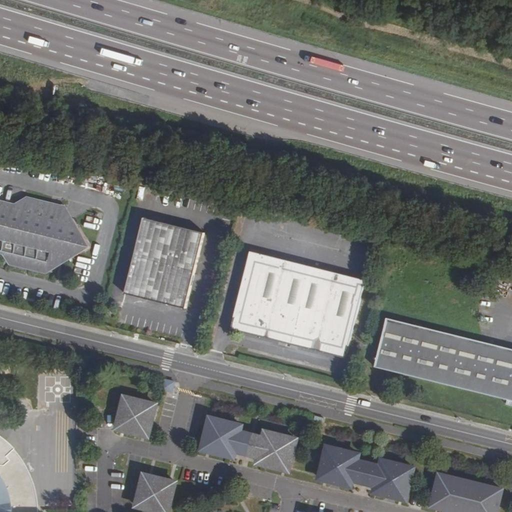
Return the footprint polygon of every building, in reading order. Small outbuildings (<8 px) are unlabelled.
[(50,275),(94,248),(67,206),(33,197),(22,205),(0,199),(0,251),(9,253),(16,266),(50,275)] [(183,311),(201,235),(143,221),(125,297),(183,311)] [(347,359),(366,281),(251,254),(233,331),(347,359)] [(511,399),(511,348),(389,318),(377,366),(511,399)] [(163,391),(176,392),(177,380),(164,379),(163,391)] [(159,406),(123,397),(115,431),(151,440),(159,406)] [(244,456),(250,431),(246,430),(247,425),(210,416),(201,451),(238,460),(239,455),(244,456)] [(263,435),(259,433),(253,459),(257,460),(256,464),(292,473),(300,439),(264,430),(263,435)] [(259,433),(250,431),(244,456),(253,459),(259,433)] [(0,511),(38,511),(38,509),(37,503),(36,498),(35,492),(34,486),(32,481),(30,475),(27,470),(24,465),(22,461),(19,458),(15,453),(10,447),(5,442),(2,440),(0,438),(0,511)] [(350,482),(356,458),(354,458),(355,452),(319,444),(310,478),(346,487),(347,482),(350,482)] [(371,462),(365,461),(359,485),(365,486),(363,491),(400,500),(408,466),(372,457),(371,462)] [(365,461),(356,458),(350,482),(359,485),(365,461)] [(486,511),(493,486),(428,470),(420,505),(449,511),(486,511)] [(171,511),(179,482),(143,473),(134,509),(146,511),(171,511)]
